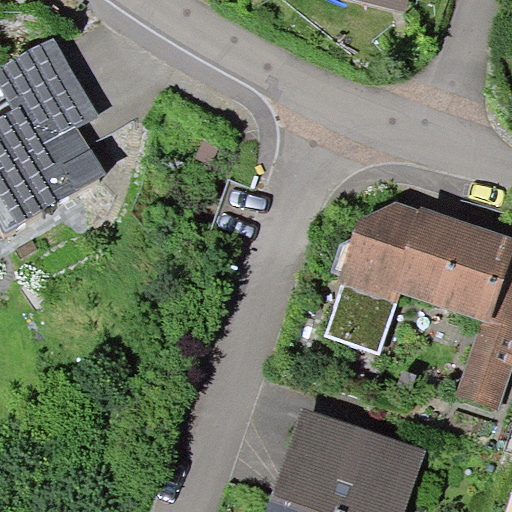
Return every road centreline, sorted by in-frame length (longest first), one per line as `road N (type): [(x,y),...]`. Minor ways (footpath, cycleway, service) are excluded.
road 1 (residential): [(329,113),(183,511)]
road 2 (residential): [(329,113),(139,0)]
road 3 (residential): [(433,137),(478,0)]
